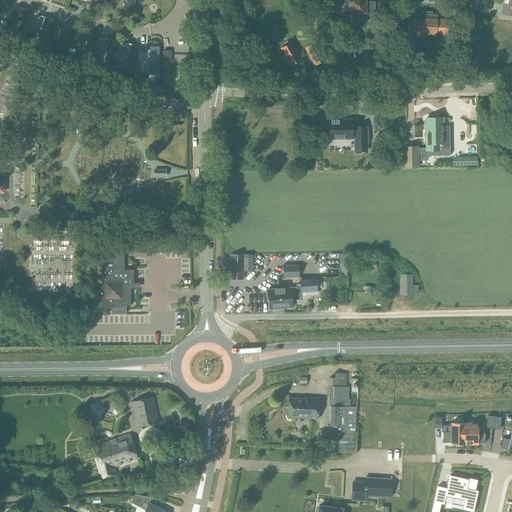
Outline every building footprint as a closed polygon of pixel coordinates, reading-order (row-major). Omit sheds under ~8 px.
[(127,0),(126,10),(133,11),(134,0),(127,0)] [(348,6),(348,15),(350,17),(354,17),(356,15),(356,13),(373,13),(373,2),(365,2),(364,0),(344,0),(345,4),(346,6),(348,6)] [(480,0),(479,4),(481,4),(480,10),(489,12),(490,6),(491,0),(480,0)] [(511,14),(511,0),(503,0),(501,12),(511,14)] [(18,6),(16,7),(15,10),(16,11),(8,29),(16,32),(25,10),(21,8),(21,7),(18,6)] [(43,40),(50,17),(41,14),(33,37),(43,40)] [(446,19),(408,18),(407,33),(446,34),(446,19)] [(457,21),(449,21),(449,36),(456,36),(457,21)] [(63,25),(62,28),(63,29),(57,46),(64,49),(71,28),(68,26),(68,25),(65,24),(63,25)] [(336,25),(328,25),(328,37),(336,38),(336,25)] [(239,38),(247,38),(247,27),(239,27),(239,38)] [(86,34),(80,52),(88,55),(93,36),(86,34)] [(105,39),(101,59),(109,61),(113,41),(105,39)] [(267,64),(277,58),(267,42),(258,48),(267,64)] [(291,64),(300,58),(291,42),(281,48),(291,64)] [(314,65),(324,59),(314,43),(304,49),(314,65)] [(126,44),(122,66),(130,68),(134,46),(126,44)] [(159,45),(150,45),(151,74),(159,74),(159,45)] [(433,118),(432,117),(429,117),(428,118),(426,118),(426,121),(424,122),(424,124),(426,125),(426,132),(425,133),(425,136),(426,137),(426,150),(428,150),(428,155),(450,154),(449,127),(449,129),(439,129),(439,124),(438,118),(433,118)] [(367,151),(367,127),(354,127),(354,128),(351,128),(351,120),(339,120),(338,120),(336,120),(335,120),(334,120),(333,120),(332,120),(331,120),(330,120),(330,138),(351,138),(354,137),(355,142),(360,142),(360,151),(367,151)] [(405,167),(418,167),(418,147),(405,147),(405,167)] [(465,165),(477,165),(477,157),(465,157),(465,165)] [(119,252),(105,252),(105,282),(96,282),(95,300),(96,300),(96,307),(103,307),(121,308),(121,306),(130,306),(130,283),(133,283),(133,269),(124,269),(124,257),(119,257),(119,252)] [(230,255),(230,278),(243,279),(243,271),(252,271),(253,258),(243,258),(243,255),(230,255)] [(299,264),(283,265),(283,278),(299,277),(299,264)] [(412,274),(399,274),(399,295),(412,294),(412,274)] [(321,298),(337,298),(337,277),(320,277),(321,298)] [(290,287),(279,288),(281,308),(292,307),(291,296),(302,295),(301,292),(317,291),(316,278),(299,280),(300,286),(290,287)] [(268,309),(281,308),(279,288),(267,289),(268,309)] [(87,321),(143,321),(143,313),(109,313),(85,313),(85,336),(96,337),(96,331),(87,331),(87,321)] [(329,378),(328,406),(330,406),(329,442),(355,443),(356,407),(350,406),(350,399),(348,399),(349,387),(347,387),(347,373),(334,373),(334,377),(332,377),(329,378)] [(408,375),(408,392),(424,392),(424,375),(408,375)] [(139,400),(130,402),(132,411),(134,411),(135,414),(133,414),(136,427),(145,425),(145,426),(150,425),(150,424),(159,422),(153,397),(145,398),(139,399),(139,400)] [(289,399),(289,416),(303,417),(303,418),(317,419),(318,398),(305,398),(304,399),(289,399)] [(487,415),(486,427),(493,428),(494,416),(487,415)] [(494,416),(493,428),(500,429),(501,417),(494,416)] [(443,432),(443,443),(451,443),(451,444),(464,444),(464,423),(451,423),(451,432),(443,432)] [(464,423),(464,444),(477,445),(477,443),(485,443),(485,433),(477,433),(477,423),(464,423)] [(503,438),(500,448),(508,449),(508,451),(511,451),(511,431),(510,439),(503,438)] [(129,434),(93,447),(99,467),(103,478),(113,475),(116,474),(114,467),(137,459),(136,455),(136,454),(131,439),(130,438),(129,434)] [(438,486),(431,511),(439,511),(441,504),(444,505),(446,495),(454,496),(453,497),(458,499),(459,497),(466,499),(464,510),(472,511),(473,511),(478,491),(475,490),(478,480),(469,478),(468,481),(451,477),(451,475),(450,475),(446,490),(438,488),(439,486),(438,486)] [(352,481),(351,499),(365,500),(365,495),(391,497),(392,479),(365,477),(364,482),(352,481)] [(152,498),(135,494),(130,502),(145,510),(144,511),(164,511),(159,509),(158,510),(149,505),(150,498),(152,499),(152,498)]
